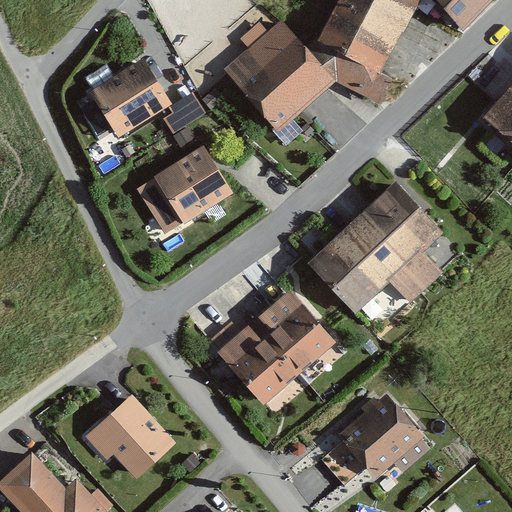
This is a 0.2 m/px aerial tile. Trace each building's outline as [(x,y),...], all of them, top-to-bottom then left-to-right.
[(320,64),(331,83),(380,104),(387,90),(373,83),(379,71),(381,72),(416,0),(336,0),(316,40),(329,47),(320,64)] [(432,0),(463,30),(492,0),(432,0)] [(280,131),(331,83),(320,64),(277,22),(224,72),(280,131)] [(170,104),(142,58),(88,91),(116,137),(170,104)] [(511,84),(484,116),(511,140),(511,84)] [(170,134),(205,114),(193,93),(159,113),(170,134)] [(163,234),(233,195),(204,146),(135,186),(163,234)] [(395,180),(354,217),(424,289),(443,272),(424,251),(443,234),(395,180)] [(424,289),(354,217),(305,261),(353,314),(388,282),(407,304),(424,289)] [(261,340),(247,323),(215,349),(235,374),(260,404),(335,342),(289,288),(256,316),(270,333),(261,340)] [(399,471),(430,448),(421,437),(424,434),(389,390),(337,432),(343,438),(320,459),(344,486),(366,466),(373,476),(391,461),(399,471)] [(138,478),(176,442),(130,394),(85,436),(105,457),(112,451),(138,478)] [(106,511),(76,480),(66,489),(31,452),(0,480),(0,489),(21,511),(106,511)]
